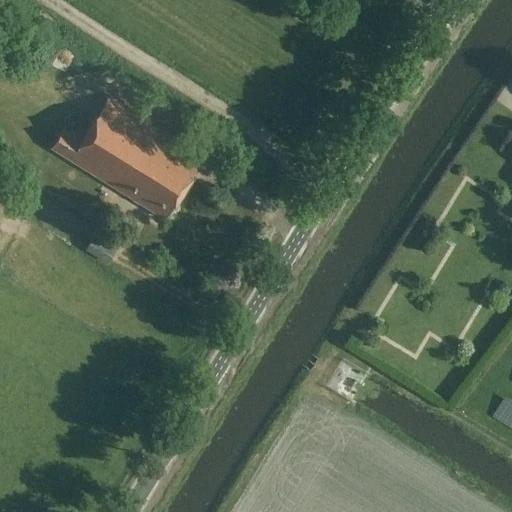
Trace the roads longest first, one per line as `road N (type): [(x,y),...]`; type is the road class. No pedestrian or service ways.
road 1 (tertiary): [(129,511),(455,0)]
road 2 (track): [(331,185),(54,0)]
